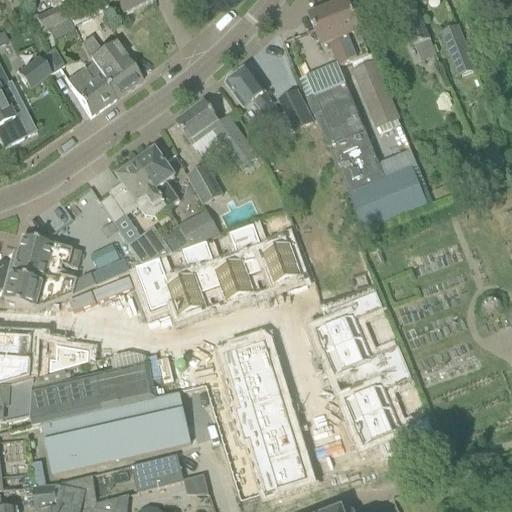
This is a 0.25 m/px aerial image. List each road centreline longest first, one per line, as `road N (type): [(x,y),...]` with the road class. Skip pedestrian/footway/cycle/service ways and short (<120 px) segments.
road 1 (residential): [(334,473),(278,311),(175,338),(0,326)]
road 2 (unclassified): [(0,204),(79,162),(219,59),(271,0)]
